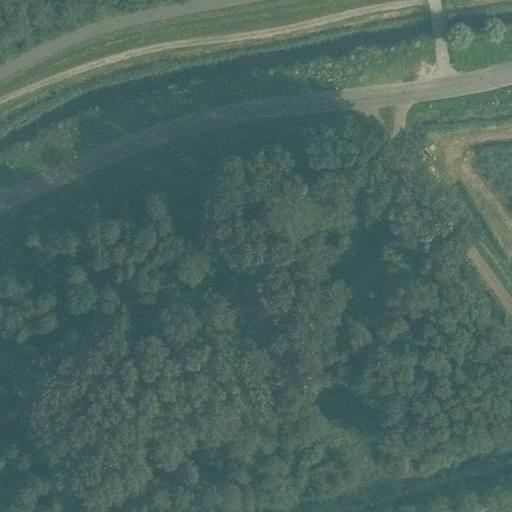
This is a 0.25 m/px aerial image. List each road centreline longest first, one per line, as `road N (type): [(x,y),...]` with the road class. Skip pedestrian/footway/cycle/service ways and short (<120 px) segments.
road 1 (unknown): [(0,105),(98,63),(428,0)]
road 2 (tertiary): [(385,95),(234,114),(154,134),(0,202)]
road 3 (tertiary): [(385,95),(511,73)]
